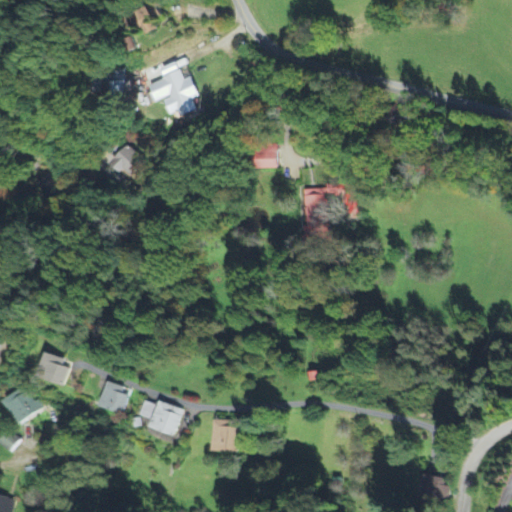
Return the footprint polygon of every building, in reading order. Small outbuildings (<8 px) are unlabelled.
[(201,99),(192,79),(185,82),(181,73),(149,87),(157,104),(164,100),(172,117),(179,114),(182,120),(199,112),(194,102),(201,99)] [(143,159),(123,146),(111,166),(132,178),(143,159)] [(352,200),(353,186),(329,185),(328,199),(352,200)] [(307,243),(330,242),(328,190),(304,191),(307,243)] [(72,369),(65,367),(67,360),(48,354),(42,377),(67,384),(72,369)] [(107,385),(101,409),(124,415),(131,392),(107,385)] [(44,411),(38,400),(33,403),(24,389),(4,401),(19,426),(44,411)] [(184,411),(159,402),(158,406),(145,402),(140,417),(153,421),(150,428),(175,437),(184,411)] [(215,453),(241,453),(242,422),(216,421),(215,453)] [(448,480),(422,475),(418,500),(436,503),(436,501),(444,503),(448,480)] [(0,511),(13,511),(16,501),(0,497),(0,498),(0,511)]
